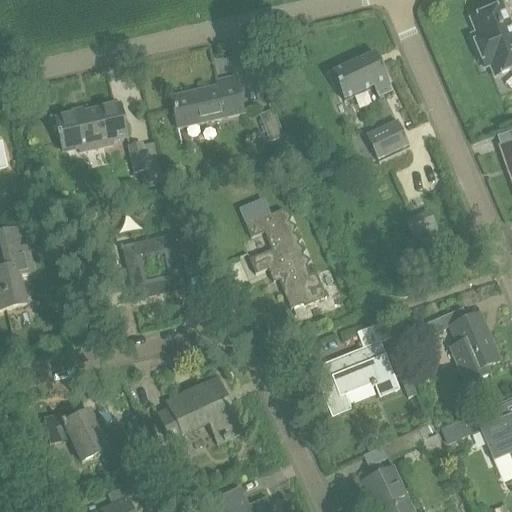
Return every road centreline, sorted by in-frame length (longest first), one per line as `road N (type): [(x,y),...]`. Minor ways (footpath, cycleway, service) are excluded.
road 1 (residential): [(328,511),(257,356),(238,337),(211,333),(0,381)]
road 2 (unclassified): [(0,78),(358,0)]
road 3 (unclassified): [(498,242),(395,0)]
